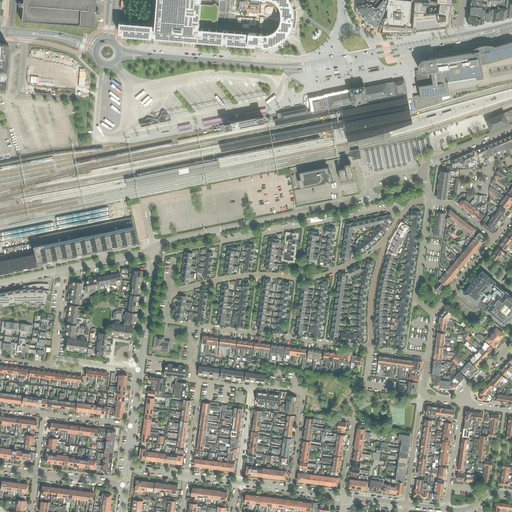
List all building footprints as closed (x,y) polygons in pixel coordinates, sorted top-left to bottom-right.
[(22,11),(21,12),(21,21),(93,27),(93,22),(94,18),(94,13),(95,12),(96,12),(96,13),(97,13),(98,13),(98,12),(99,11),(99,10),(98,10),(98,9),(97,9),(96,9),(95,9),(94,8),(95,3),(95,0),(22,0),(22,2),(21,3),(20,3),(20,2),(19,2),(19,3),(18,3),(18,4),(18,5),(18,6),(19,6),(20,6),(21,6),(22,7),(22,11)] [(157,0),(155,25),(123,22),(119,22),(119,28),(120,28),(119,30),(122,31),(122,36),(151,38),(152,36),(154,37),(154,38),(184,41),(184,40),(194,40),(194,42),(223,44),(223,42),(226,43),(226,44),(255,47),(256,45),(262,45),(262,47),(263,47),(264,47),(266,47),(268,47),(269,47),(271,47),(272,46),(274,46),(276,45),(277,44),(279,43),(281,42),(282,41),(284,40),(285,39),(286,38),(287,37),(287,36),(288,36),(288,35),(289,34),(290,33),(290,32),(291,31),(292,29),(292,28),(293,26),(293,25),(293,24),(293,23),(294,22),(294,21),(294,17),(294,16),(294,15),(294,14),(294,12),(294,11),(294,9),(293,8),(293,6),(293,5),(292,4),(292,3),(291,2),(291,1),(290,0),(157,0)] [(354,11),(360,16),(360,17),(362,16),(365,20),(369,23),(368,25),(372,28),(374,26),(375,26),(377,26),(378,24),(378,22),(380,20),(381,20),(382,20),(381,24),(381,26),(381,27),(381,26),(386,9),(387,5),(388,0),(378,0),(373,6),(370,3),(369,5),(367,3),(364,6),(363,5),(361,6),(359,6),(357,4),(354,7),(354,11)] [(383,19),(381,26),(383,26),(382,33),(382,35),(383,35),(393,35),(393,36),(396,36),(396,35),(404,35),(407,35),(411,35),(411,33),(412,33),(412,32),(413,28),(415,1),(411,1),(409,0),(404,0),(388,0),(387,5),(386,9),(383,19)] [(499,20),(500,10),(501,0),(494,0),(494,3),(493,3),(493,9),(492,22),(499,20)] [(508,8),(508,0),(501,0),(500,10),(499,20),(501,20),(504,19),(506,19),(508,8)] [(445,27),(448,27),(448,25),(449,25),(451,4),(437,3),(428,2),(415,1),(413,28),(415,28),(416,32),(445,29),(445,28),(445,27)] [(470,12),(470,14),(481,16),(481,15),(482,8),(473,7),(471,6),(471,7),(470,12)] [(481,18),(480,24),(492,22),(493,9),(489,9),(489,13),(485,12),(486,8),(482,8),(481,15),(482,15),(482,16),(481,16),(481,18)] [(478,24),(480,24),(481,18),(481,16),(470,14),(470,15),(469,15),(469,19),(469,20),(469,21),(469,23),(469,24),(468,24),(469,24),(470,25),(470,26),(471,26),(473,25),(478,25),(478,24)] [(0,89),(3,90),(6,84),(8,57),(8,52),(8,49),(9,48),(8,48),(8,47),(6,44),(5,44),(2,44),(1,44),(1,43),(1,42),(0,42),(0,41),(0,89)] [(413,96),(414,102),(415,109),(443,100),(442,96),(449,94),(450,94),(449,90),(449,89),(449,88),(448,85),(448,82),(476,77),(476,80),(482,79),(483,79),(484,78),(484,77),(481,64),(483,64),(485,63),(487,63),(489,62),(510,56),(511,56),(511,55),(511,42),(510,42),(503,44),(495,46),(494,46),(491,45),(488,45),(486,45),(484,45),(482,46),(481,46),(479,47),(476,48),(475,49),(474,49),(472,50),(471,51),(471,52),(464,53),(454,55),(438,57),(431,58),(424,60),(422,60),(421,60),(420,61),(419,62),(419,64),(418,65),(418,66),(418,68),(419,69),(419,70),(420,70),(421,71),(422,72),(423,73),(425,73),(427,88),(419,89),(420,94),(420,95),(419,95),(413,96)] [(419,70),(415,70),(418,89),(419,89),(427,88),(425,73),(423,73),(422,72),(421,71),(420,70),(419,70)] [(367,101),(368,101),(368,104),(371,104),(374,104),(376,104),(379,103),(381,103),(386,101),(385,98),(386,97),(390,97),(390,96),(396,95),(396,96),(396,95),(406,93),(407,93),(407,92),(406,89),(406,88),(405,84),(404,81),(404,80),(403,80),(403,81),(401,81),(400,81),(399,81),(398,81),(398,82),(396,82),(394,82),(388,84),(387,83),(386,83),(384,84),(383,84),(382,84),(381,84),(371,86),(370,86),(370,87),(368,87),(367,87),(366,87),(365,87),(365,86),(361,87),(361,85),(360,85),(359,85),(358,85),(358,86),(357,86),(356,86),(355,86),(354,86),(353,86),(353,89),(350,89),(350,90),(349,91),(347,91),(345,92),(344,92),(342,92),(341,92),(340,92),(337,93),(336,93),(334,94),(333,94),(331,94),(330,95),(329,95),(328,95),(327,95),(327,96),(325,96),(324,96),(324,97),(322,97),(321,97),(320,97),(321,97),(317,98),(316,98),(315,98),(312,99),(311,99),(310,99),(311,100),(311,102),(311,103),(312,107),(312,108),(313,111),(313,112),(314,112),(323,110),(324,110),(328,109),(334,108),(335,108),(337,107),(344,106),(345,106),(344,106),(352,104),(353,104),(360,103),(367,101)] [(275,119),(276,125),(329,115),(331,122),(330,122),(277,133),(278,136),(279,140),(331,130),(332,130),(334,137),(333,137),(280,148),(281,152),(282,155),(300,152),(323,147),(334,145),(336,145),(347,142),(355,141),(360,140),(371,137),(381,134),(390,132),(390,131),(400,128),(413,124),(413,123),(411,117),(411,116),(410,112),(410,108),(409,103),(407,96),(407,93),(406,93),(396,95),(396,96),(396,95),(390,96),(390,97),(386,97),(385,98),(386,101),(381,103),(379,103),(376,104),(374,104),(371,104),(368,104),(368,101),(367,101),(360,103),(353,104),(352,104),(344,106),(345,106),(344,106),(337,107),(335,108),(334,108),(328,109),(324,110),(323,110),(314,112),(313,112),(311,113),(308,113),(307,113),(283,118),(282,118),(278,119),(275,119)] [(278,116),(277,116),(278,118),(278,119),(282,118),(283,118),(307,113),(308,113),(308,112),(307,109),(307,108),(306,108),(302,109),(301,109),(297,110),(296,110),(292,111),(291,111),(287,112),(286,112),(282,113),(281,113),(278,114),(278,115),(278,116)] [(244,118),(267,113),(266,109),(243,113),(244,118)] [(157,119),(154,119),(158,120),(158,121),(159,121),(159,122),(159,123),(158,123),(158,124),(162,123),(171,121),(171,120),(171,119),(164,110),(163,110),(162,110),(162,111),(161,112),(161,114),(160,116),(159,118),(157,119)] [(490,130),(511,120),(511,110),(504,114),(487,121),(490,128),(490,130)] [(203,122),(204,126),(230,121),(229,116),(203,122)] [(259,116),(240,120),(236,121),(232,121),(229,120),(229,121),(229,124),(225,125),(226,128),(230,128),(230,129),(240,127),(261,123),(260,122),(264,121),(264,120),(264,117),(260,118),(259,116)] [(142,127),(158,124),(158,123),(159,123),(159,122),(159,121),(158,121),(158,120),(154,119),(151,118),(150,118),(149,118),(148,118),(147,118),(147,119),(146,119),(141,124),(140,124),(140,125),(140,126),(141,126),(141,127),(142,127)] [(507,137),(502,139),(507,150),(510,149),(511,154),(511,148),(507,137)] [(374,167),(418,160),(417,150),(426,149),(425,138),(365,148),(367,163),(373,162),(374,167)] [(502,150),(505,149),(507,154),(508,153),(507,150),(502,139),(501,140),(500,140),(499,140),(498,141),(502,150)] [(499,151),(502,156),(504,156),(504,155),(502,150),(498,141),(497,142),(496,142),(494,142),(494,143),(493,143),(497,152),(499,151)] [(495,153),(496,156),(498,155),(493,143),(489,145),(492,154),(495,153)] [(486,155),(487,155),(488,159),(489,161),(491,160),(490,158),(493,156),(492,154),(489,145),(483,147),(486,155)] [(476,151),(477,153),(479,158),(481,157),(482,158),(487,156),(486,155),(487,155),(486,155),(483,147),(476,151)] [(359,149),(351,150),(352,156),(352,157),(352,159),(356,158),(359,158),(361,157),(360,150),(359,149)] [(478,159),(476,153),(475,151),(468,154),(472,163),(474,162),(473,161),(478,159)] [(465,164),(468,164),(472,163),(468,154),(461,157),(465,164)] [(452,167),(452,166),(461,165),(462,165),(462,164),(459,158),(452,161),(452,166),(452,167)] [(349,179),(354,178),(352,167),(351,163),(345,164),(346,168),(339,169),(341,181),(349,180),(349,179)] [(302,180),(300,180),(301,186),(321,182),(324,182),(325,182),(332,180),(330,172),(329,173),(328,167),(300,173),(302,180)] [(496,173),(498,174),(503,177),(504,178),(507,174),(499,169),(496,172),(496,173)] [(440,171),(440,176),(451,178),(451,176),(449,175),(449,172),(451,173),(451,171),(444,170),(444,171),(440,171)] [(511,187),(506,183),(505,183),(501,180),(501,179),(500,180),(499,182),(507,188),(506,191),(508,192),(511,195),(511,187)] [(499,195),(510,204),(511,201),(511,197),(506,194),(504,196),(497,191),(495,193),(499,195)] [(495,193),(493,195),(501,201),(499,204),(505,207),(507,209),(510,204),(499,195),(495,193)] [(466,198),(464,201),(463,200),(461,199),(459,197),(455,201),(461,206),(460,206),(462,208),(463,207),(463,208),(467,203),(468,202),(470,200),(470,194),(467,194),(466,198)] [(470,203),(468,202),(467,203),(463,208),(464,208),(464,209),(466,210),(468,211),(474,203),(477,201),(477,200),(474,200),(473,200),(472,200),(470,203)] [(468,211),(469,212),(469,213),(471,214),(472,214),(476,208),(477,208),(477,207),(475,206),(478,202),(477,202),(477,201),(474,203),(468,211)] [(476,208),(472,214),(472,215),(474,217),(474,216),(476,217),(482,209),(484,207),(484,206),(482,205),(480,207),(478,206),(477,208),(476,208)] [(493,205),(491,207),(493,209),(502,215),(503,213),(504,213),(505,212),(505,211),(505,210),(500,206),(498,209),(493,205)] [(448,218),(447,218),(446,222),(447,223),(455,214),(453,212),(454,211),(451,209),(450,210),(449,210),(448,214),(450,216),(448,218)] [(480,221),(481,219),(484,215),(482,213),(484,211),(482,209),(476,217),(477,219),(479,221),(479,220),(480,221)] [(502,215),(493,209),(491,211),(494,214),(493,216),(498,220),(499,219),(500,219),(501,218),(500,217),(502,215)] [(455,214),(447,223),(449,224),(451,222),(453,224),(459,216),(456,214),(455,214)] [(388,225),(392,219),(391,216),(389,215),(386,216),(386,215),(381,217),(378,217),(380,224),(381,228),(382,229),(384,231),(385,229),(387,226),(387,225),(388,224),(388,225)] [(493,216),(491,218),(489,216),(487,215),(485,218),(495,225),(496,223),(497,223),(498,222),(498,221),(498,220),(493,216)] [(453,228),(455,229),(463,220),(462,219),(462,218),(459,216),(453,224),(455,225),(453,228)] [(488,223),(487,224),(486,226),(491,230),(492,229),(493,229),(494,228),(493,227),(495,225),(485,218),(483,220),(488,223)] [(362,228),(365,227),(365,229),(368,229),(366,220),(360,221),(362,228)] [(459,228),(461,230),(467,222),(464,220),(464,221),(463,220),(455,229),(457,231),(459,228)] [(356,229),(360,228),(360,231),(363,230),(362,228),(360,221),(354,223),(356,229)] [(462,238),(463,236),(471,226),(470,226),(470,225),(467,222),(461,230),(463,232),(460,236),(461,238),(462,238)] [(407,231),(406,231),(408,228),(402,225),(399,230),(405,234),(404,234),(407,235),(407,231)] [(460,241),(465,239),(464,238),(467,235),(469,237),(470,236),(471,235),(472,234),(475,230),(475,229),(472,226),(472,227),(471,226),(463,236),(462,238),(461,238),(459,240),(460,241)] [(380,237),(384,232),(382,230),(378,227),(376,230),(374,229),(372,231),(373,233),(374,232),(380,237)] [(43,267),(49,265),(49,263),(129,247),(137,245),(136,242),(135,236),(134,229),(133,229),(126,231),(33,250),(34,254),(37,268),(43,267)] [(351,234),(352,232),(355,232),(354,230),(353,230),(352,230),(346,229),(345,236),(351,236),(351,237),(354,238),(354,235),(351,234)] [(405,238),(403,237),(404,234),(405,234),(399,230),(396,236),(402,239),(404,241),(405,238)] [(472,234),(482,242),(483,241),(484,242),(486,239),(485,238),(483,237),(481,235),(482,234),(480,233),(479,233),(478,232),(475,230),(472,234)] [(374,232),(373,233),(372,234),(370,233),(368,235),(370,236),(375,241),(378,238),(380,237),(374,232)] [(481,243),(482,242),(472,234),(471,235),(470,236),(474,239),(472,241),(480,247),(482,244),(481,243)] [(354,241),(351,240),(351,237),(351,236),(345,236),(344,242),(350,243),(353,244),(354,241)] [(370,236),(368,238),(367,236),(365,238),(370,245),(373,243),(375,241),(370,236)] [(405,244),(400,242),(402,239),(396,236),(393,241),(399,244),(399,245),(404,247),(405,244)] [(511,245),(511,244),(511,242),(511,239),(509,237),(507,236),(506,236),(505,237),(505,238),(505,239),(503,241),(511,247),(511,245)] [(315,245),(314,245),(319,246),(320,243),(315,243),(315,238),(309,238),(308,244),(315,245)] [(362,243),(366,249),(368,247),(370,245),(365,238),(362,240),(364,241),(362,243)] [(470,243),(466,239),(463,240),(464,241),(475,250),(476,249),(477,250),(480,247),(472,241),(470,243)] [(358,243),(360,244),(358,246),(357,246),(360,252),(363,251),(366,249),(362,243),(361,241),(358,243)] [(402,250),(398,248),(399,245),(399,244),(393,241),(391,247),(397,250),(397,251),(401,252),(402,250)] [(500,245),(499,246),(501,247),(506,251),(508,248),(511,250),(511,247),(503,241),(501,243),(500,244),(500,245)] [(352,247),(350,247),(350,243),(344,242),(343,248),(349,249),(349,250),(352,250),(351,249),(353,248),(352,247)] [(465,249),(473,255),(475,252),(475,251),(475,250),(466,243),(465,245),(467,247),(465,249)] [(245,245),(243,245),(242,249),(245,250),(245,249),(247,250),(247,252),(253,253),(254,246),(254,245),(247,244),(245,245)] [(314,251),(314,252),(319,252),(319,250),(314,249),(314,245),(315,245),(308,244),(307,250),(314,251)] [(357,246),(358,246),(356,244),(354,245),(355,247),(353,248),(351,249),(352,250),(355,255),(360,252),(357,246)] [(465,249),(463,251),(457,246),(456,247),(462,252),(469,258),(470,257),(471,258),(473,255),(465,249)] [(228,248),(228,253),(234,254),(234,255),(239,255),(239,252),(237,252),(237,248),(229,247),(228,248)] [(400,255),(395,253),(397,251),(397,250),(391,247),(389,253),(395,255),(394,256),(399,258),(400,255)] [(462,252),(456,247),(454,249),(458,253),(460,254),(459,256),(466,263),(469,260),(468,259),(469,258),(462,252)] [(505,253),(500,249),(498,248),(497,248),(496,250),(494,253),(506,261),(507,259),(502,256),(505,253)] [(191,261),(196,262),(197,259),(194,259),(192,259),(193,254),(192,254),(186,253),(185,254),(184,259),(192,260),(192,261),(191,261)] [(398,260),(393,259),(394,258),(394,256),(395,255),(389,253),(386,259),(393,261),(392,262),(397,263),(398,260)] [(451,253),(449,255),(455,260),(462,266),(463,265),(464,266),(466,263),(459,256),(457,259),(454,257),(454,256),(451,253)] [(506,261),(494,253),(493,255),(492,255),(491,256),(491,257),(490,258),(497,263),(500,259),(504,263),(506,261)] [(452,264),(460,271),(462,268),(461,267),(462,266),(455,260),(449,255),(447,257),(451,260),(452,260),(454,262),(452,264)] [(246,257),(241,257),(241,259),(245,260),(245,263),(245,264),(252,265),(252,259),(246,258),(246,257)] [(191,268),(190,268),(195,269),(196,266),(193,266),(193,267),(191,266),(191,261),(192,261),(192,260),(184,259),(183,267),(191,268)] [(396,266),(391,264),(392,262),(393,261),(386,259),(385,265),(391,266),(390,267),(395,269),(396,266)] [(245,263),(240,263),(240,266),(245,266),(244,270),(244,271),(250,271),(251,270),(252,265),(245,264),(245,263)] [(447,270),(445,272),(453,278),(455,276),(455,275),(456,274),(449,268),(446,266),(444,264),(442,266),(447,270)] [(457,273),(460,271),(452,264),(450,266),(448,264),(446,266),(449,268),(456,274),(456,273),(457,273)] [(362,271),(359,265),(355,267),(355,268),(354,268),(357,276),(360,275),(359,273),(362,271)] [(395,272),(390,270),(390,267),(391,266),(385,265),(383,270),(389,272),(389,273),(394,274),(395,272)] [(195,274),(192,273),(192,274),(190,273),(190,268),(191,268),(183,267),(182,274),(194,276),(195,274)] [(352,268),(348,270),(351,276),(354,275),(355,277),(357,276),(354,268),(353,269),(352,268)] [(121,282),(120,273),(116,273),(116,270),(113,271),(116,283),(121,282)] [(393,277),(388,276),(389,273),(389,272),(383,270),(381,276),(388,278),(387,279),(396,281),(396,279),(393,278),(393,277)] [(443,274),(439,270),(439,273),(442,276),(449,282),(450,281),(451,281),(453,278),(445,272),(443,274)] [(105,272),(102,273),(105,285),(110,284),(108,275),(105,276),(105,272)] [(511,296),(506,291),(506,292),(482,272),(464,293),(482,309),(484,311),(484,310),(485,311),(487,310),(504,324),(508,319),(509,320),(511,317),(511,316),(511,296)] [(442,276),(439,273),(438,276),(441,278),(439,280),(446,285),(447,286),(449,283),(448,283),(449,282),(442,276)] [(503,281),(502,281),(506,285),(507,284),(511,278),(511,277),(511,275),(509,273),(508,275),(503,281)] [(194,278),(194,276),(182,274),(181,282),(188,283),(188,282),(189,277),(191,277),(191,278),(194,278)] [(386,284),(386,285),(391,286),(391,285),(392,283),(387,282),(387,280),(387,279),(388,278),(381,276),(380,283),(386,284)] [(95,278),(89,279),(91,289),(97,288),(95,278)] [(85,281),(83,282),(85,292),(88,291),(87,290),(91,289),(89,279),(85,280),(85,281)] [(437,284),(436,286),(434,288),(436,289),(435,289),(434,290),(438,294),(439,293),(441,291),(441,290),(442,291),(443,290),(445,288),(444,287),(446,285),(439,280),(437,282),(440,285),(439,286),(437,284)] [(391,289),(386,288),(386,285),(386,284),(380,283),(379,289),(385,290),(390,292),(391,289)] [(0,307),(2,307),(5,306),(9,305),(12,304),(15,304),(19,303),(22,303),(25,303),(29,303),(32,303),(35,303),(39,303),(42,303),(46,304),(49,284),(47,284),(44,284),(41,284),(39,284),(38,284),(35,284),(32,284),(30,285),(28,285),(26,286),(27,289),(21,290),(17,290),(3,293),(0,293),(0,307)] [(313,293),(313,290),(308,289),(309,285),(303,284),(302,290),(308,291),(308,292),(313,293)] [(228,294),(233,295),(234,292),(229,291),(229,290),(229,287),(226,287),(226,286),(224,285),(224,286),(223,286),(222,292),(228,293),(228,294)] [(390,294),(384,294),(385,292),(385,290),(379,289),(378,295),(384,296),(393,298),(393,296),(390,295),(390,294)] [(307,298),(312,299),(312,296),(308,296),(308,292),(308,291),(302,290),(301,297),(307,298)] [(228,299),(227,300),(232,301),(233,298),(228,297),(228,294),(228,293),(222,292),(221,298),(228,299)] [(383,302),(389,303),(389,300),(384,299),(384,296),(378,295),(377,301),(383,302)] [(178,303),(190,305),(190,303),(187,302),(187,303),(186,303),(186,297),(180,296),(179,297),(178,303)] [(306,304),(311,305),(312,302),(307,302),(307,298),(301,297),(300,303),(306,304)] [(227,306),(231,307),(232,304),(227,303),(227,300),(228,299),(221,298),(220,305),(227,306)] [(275,299),(274,303),(276,303),(276,302),(280,303),(279,306),(286,307),(287,301),(280,300),(275,299)] [(199,302),(199,301),(195,301),(194,303),(199,304),(198,307),(198,308),(205,309),(206,303),(199,302)] [(185,306),(187,306),(187,307),(190,308),(190,305),(178,303),(177,311),(184,312),(184,311),(185,306)] [(305,310),(305,311),(310,311),(311,308),(306,308),(306,304),(300,303),(299,309),(305,310)] [(226,312),(230,313),(231,310),(226,310),(227,306),(220,305),(219,311),(226,312)] [(198,308),(198,307),(194,307),(193,309),(198,310),(198,314),(197,314),(204,315),(205,309),(198,308)] [(305,316),(305,317),(309,317),(310,315),(305,314),(305,311),(305,310),(299,309),(298,315),(305,316)] [(452,313),(452,314),(446,309),(445,309),(445,310),(444,311),(443,312),(442,313),(441,314),(440,315),(440,316),(439,317),(448,318),(449,316),(454,318),(456,316),(452,313)] [(197,314),(198,314),(193,313),(192,316),(197,316),(197,320),(197,321),(203,321),(204,315),(197,314)] [(39,316),(35,315),(34,319),(40,319),(39,323),(39,324),(47,325),(48,317),(42,316),(39,315),(39,316)] [(304,323),(308,324),(309,321),(304,320),(305,317),(305,316),(298,315),(297,321),(304,322),(304,323)] [(126,317),(125,322),(124,321),(123,324),(134,326),(134,323),(136,323),(136,318),(126,317)] [(454,323),(451,322),(451,320),(448,318),(439,317),(439,318),(439,319),(439,320),(439,323),(452,325),(454,325),(456,326),(456,324),(454,323)] [(2,321),(1,329),(5,329),(5,335),(8,335),(10,322),(2,321)] [(10,322),(8,335),(11,336),(12,330),(16,331),(17,323),(10,322)] [(492,330),(489,333),(498,341),(499,341),(502,338),(501,337),(503,335),(496,329),(499,326),(494,322),(491,326),(494,329),(493,331),(492,330)] [(17,323),(16,331),(20,331),(19,337),(23,337),(24,324),(17,323)] [(39,327),(38,331),(46,332),(47,325),(39,324),(39,323),(34,323),(34,326),(39,327)] [(27,332),(31,333),(32,325),(24,324),(23,337),(26,338),(27,332)] [(38,334),(37,338),(45,339),(46,332),(38,331),(33,330),(33,334),(38,334)] [(76,335),(75,335),(75,331),(65,330),(65,334),(66,334),(65,337),(76,338),(76,335)] [(498,341),(489,333),(485,330),(483,332),(487,335),(484,338),(494,346),(495,347),(497,344),(497,343),(498,341)] [(467,337),(463,335),(461,335),(457,334),(451,333),(451,339),(445,338),(445,334),(440,333),(437,332),(437,333),(437,334),(436,335),(437,336),(436,339),(445,340),(450,341),(450,340),(463,342),(467,337)] [(491,346),(485,342),(486,341),(478,334),(476,336),(484,344),(482,347),(488,353),(489,352),(490,352),(491,351),(491,350),(491,349),(492,348),(491,346)] [(358,335),(355,336),(355,338),(358,338),(357,339),(357,342),(363,343),(364,336),(364,335),(358,335)] [(11,337),(8,337),(6,350),(13,351),(14,343),(10,342),(11,337)] [(168,350),(169,351),(170,342),(164,341),(164,338),(155,337),(154,348),(160,349),(159,352),(167,353),(168,350)] [(19,343),(14,343),(13,351),(21,352),(23,339),(19,338),(19,343)] [(37,342),(36,346),(44,347),(45,339),(37,338),(32,338),(32,341),(37,342)] [(28,353),(28,352),(30,345),(25,344),(26,339),(23,339),(21,352),(28,353)] [(240,348),(242,349),(243,341),(242,341),(242,340),(241,340),(240,340),(237,340),(235,354),(234,354),(234,355),(234,359),(237,360),(239,348),(240,348)] [(488,353),(482,347),(476,342),(475,343),(478,346),(477,346),(480,349),(478,351),(484,357),(485,356),(486,356),(487,355),(486,355),(488,353)] [(269,364),(271,364),(272,359),(273,353),(277,353),(278,345),(277,345),(276,344),(275,344),(274,345),(271,344),(269,364)] [(30,353),(28,352),(28,353),(34,353),(34,354),(37,354),(43,355),(44,347),(36,346),(36,350),(30,349),(30,353)] [(438,346),(435,346),(435,347),(434,349),(435,350),(434,352),(448,354),(448,352),(443,351),(444,347),(438,346)] [(476,353),(474,355),(480,361),(481,361),(482,361),(483,360),(482,359),(483,358),(484,357),(478,351),(472,346),(471,348),(476,353)] [(470,359),(474,364),(476,366),(477,365),(478,364),(478,363),(480,361),(474,355),(469,351),(467,349),(465,351),(472,357),(470,359)] [(314,358),(312,370),(315,370),(316,361),(315,359),(315,358),(320,359),(322,351),(315,350),(314,358)] [(325,351),(324,351),(324,354),(323,360),(326,361),(326,362),(325,362),(325,367),(321,366),(320,370),(327,371),(329,352),(327,352),(327,351),(326,351),(325,351)] [(456,353),(455,356),(461,362),(470,371),(472,370),(472,371),(473,371),(473,370),(475,368),(476,368),(475,368),(474,367),(473,365),(469,362),(467,364),(456,353)] [(346,371),(347,363),(350,364),(350,357),(351,355),(350,355),(349,354),(348,354),(347,354),(346,354),(345,354),(344,363),(342,371),(346,371)] [(357,364),(362,365),(363,357),(362,356),(361,356),(360,356),(359,356),(359,357),(357,356),(356,364),(355,364),(355,366),(354,369),(356,369),(357,364)] [(455,356),(452,361),(457,365),(459,364),(461,362),(455,356)] [(421,370),(421,367),(422,365),(421,365),(422,362),(421,362),(421,361),(421,358),(414,357),(413,357),(413,358),(413,360),(413,361),(412,361),(410,374),(419,375),(420,376),(421,370)] [(431,366),(431,367),(444,368),(447,367),(447,366),(441,365),(441,361),(436,360),(433,360),(433,365),(432,365),(431,365),(433,365),(432,366),(431,366)] [(461,362),(459,364),(461,367),(462,367),(463,367),(461,370),(464,374),(466,376),(466,375),(467,376),(467,377),(468,376),(467,376),(470,374),(470,373),(469,373),(470,371),(461,362)] [(500,371),(508,378),(510,375),(511,377),(511,374),(504,367),(502,368),(500,370),(501,370),(500,371)] [(460,382),(465,377),(463,375),(459,371),(457,374),(455,371),(453,368),(453,369),(452,375),(454,377),(460,382)] [(509,387),(505,383),(504,382),(507,380),(499,372),(498,373),(497,373),(496,374),(496,375),(495,377),(506,387),(509,387)] [(440,377),(440,374),(432,374),(430,374),(431,374),(433,382),(432,382),(432,383),(433,383),(434,384),(432,384),(434,384),(434,385),(441,379),(444,377),(444,376),(440,377)] [(444,377),(441,379),(434,385),(433,386),(434,385),(437,387),(436,388),(437,389),(437,388),(438,388),(438,389),(439,389),(439,388),(440,388),(440,389),(440,388),(445,388),(445,384),(443,384),(443,380),(444,380),(444,379),(446,377),(447,377),(445,375),(444,376),(444,377)] [(445,384),(445,388),(449,389),(449,390),(449,389),(450,389),(450,390),(451,390),(451,389),(450,385),(449,379),(450,376),(448,375),(447,377),(446,377),(444,379),(444,380),(443,380),(443,384),(445,384)] [(156,386),(157,378),(150,377),(150,378),(149,378),(149,380),(150,381),(149,381),(153,382),(152,386),(156,386)] [(454,377),(452,379),(451,378),(449,379),(450,385),(451,389),(452,390),(452,389),(455,387),(456,388),(456,387),(460,382),(454,377)] [(491,381),(493,383),(497,386),(500,383),(501,385),(503,387),(506,387),(495,377),(493,378),(491,380),(492,380),(491,381)] [(177,381),(176,386),(186,388),(187,382),(186,382),(186,380),(176,378),(175,381),(177,381)] [(495,387),(492,384),(490,382),(490,383),(488,382),(488,383),(488,384),(486,386),(491,391),(495,394),(495,392),(493,390),(493,391),(492,390),(495,387)] [(148,395),(150,395),(155,395),(156,386),(152,386),(152,391),(148,390),(148,391),(147,393),(148,394),(148,395)] [(489,397),(491,399),(492,397),(489,395),(490,395),(489,394),(491,391),(486,386),(486,387),(484,387),(483,388),(484,389),(482,391),(489,397)] [(487,399),(489,397),(482,391),(481,391),(480,391),(479,392),(480,393),(479,394),(481,395),(479,397),(483,401),(483,400),(487,400),(487,399)] [(344,433),(344,432),(345,429),(346,426),(347,424),(346,423),(346,422),(338,421),(334,421),(333,426),(334,427),(338,428),(338,432),(344,433)] [(168,422),(168,426),(180,428),(179,431),(186,432),(187,427),(173,425),(171,425),(171,422),(168,422)] [(365,432),(366,429),(358,428),(358,429),(357,429),(357,430),(357,431),(357,433),(376,436),(377,430),(372,430),(371,433),(365,432)] [(463,436),(465,436),(469,437),(469,433),(472,433),(476,434),(477,432),(475,432),(473,432),(473,431),(469,431),(467,430),(467,428),(464,428),(463,436)] [(142,438),(142,441),(149,442),(150,437),(158,438),(158,435),(143,433),(142,435),(142,436),(142,437),(142,438)] [(409,443),(411,435),(399,434),(398,440),(395,440),(395,442),(399,443),(399,442),(401,442),(401,445),(409,446),(410,445),(410,444),(409,443)] [(263,438),(250,436),(251,436),(250,437),(250,438),(250,439),(250,440),(250,441),(258,442),(258,439),(268,440),(268,444),(270,444),(271,439),(266,438),(263,438)] [(32,452),(30,452),(29,452),(30,449),(30,446),(28,446),(27,448),(27,449),(26,460),(27,460),(31,461),(31,458),(34,459),(35,453),(32,452)] [(227,453),(236,454),(236,453),(237,453),(237,451),(237,450),(237,448),(228,447),(229,446),(224,446),(223,449),(228,450),(227,453)] [(279,462),(287,464),(288,463),(288,462),(288,461),(288,460),(288,458),(281,457),(269,455),(269,459),(268,462),(270,462),(273,463),(273,459),(279,459),(279,462)] [(332,463),(332,466),(340,467),(340,466),(341,466),(341,465),(340,464),(341,464),(341,463),(340,463),(341,462),(322,459),(321,459),(320,461),(332,463)] [(96,464),(96,469),(104,470),(105,470),(109,471),(110,470),(111,463),(112,463),(103,461),(103,462),(102,461),(102,465),(96,464)] [(475,463),(472,463),(472,468),(466,472),(465,480),(466,480),(466,481),(467,481),(468,481),(470,481),(471,474),(471,470),(472,470),(473,470),(475,466),(475,464),(475,463)] [(396,473),(405,475),(405,474),(406,471),(405,471),(405,470),(405,469),(406,469),(392,467),(388,466),(387,468),(397,470),(396,473)] [(426,475),(425,479),(429,480),(431,470),(418,469),(417,474),(425,475),(425,472),(428,473),(428,475),(426,475)] [(457,479),(464,480),(465,471),(461,470),(458,470),(457,476),(456,476),(456,478),(457,478),(457,479)] [(395,493),(395,491),(396,491),(396,490),(395,490),(396,485),(397,481),(404,482),(404,480),(395,479),(392,479),(391,485),(390,492),(390,493),(393,493),(394,493),(395,493)] [(140,498),(141,496),(141,492),(141,490),(141,489),(142,481),(141,481),(141,480),(136,480),(135,490),(135,491),(135,490),(134,497),(140,498)] [(434,480),(433,480),(432,484),(435,484),(434,487),(443,488),(444,487),(443,487),(444,485),(443,484),(444,483),(442,482),(437,482),(436,481),(436,480),(434,480)] [(395,493),(398,494),(401,494),(401,495),(401,494),(402,493),(403,493),(402,493),(403,490),(404,482),(397,481),(396,485),(395,490),(396,490),(396,491),(395,491),(395,493)] [(194,499),(190,498),(190,501),(196,502),(197,500),(198,488),(197,488),(192,487),(192,489),(191,491),(191,492),(192,492),(191,496),(195,496),(194,499)] [(429,493),(429,491),(426,491),(422,490),(415,489),(415,491),(414,491),(414,495),(414,496),(418,496),(418,497),(421,497),(422,497),(428,498),(429,493)] [(223,503),(223,499),(227,500),(227,498),(228,496),(227,496),(227,495),(228,495),(228,493),(227,493),(227,491),(223,491),(222,491),(221,491),(220,503),(219,505),(226,506),(226,503),(223,503)] [(493,511),(499,511),(501,511),(502,503),(499,503),(496,502),(495,502),(495,503),(494,506),(494,507),(493,510),(494,510),(493,511)] [(313,503),(313,505),(312,510),(319,511),(328,511),(329,511),(328,511),(328,510),(329,510),(330,505),(313,503)]
